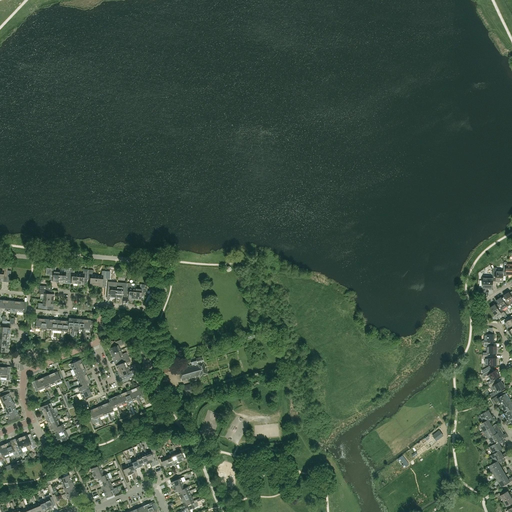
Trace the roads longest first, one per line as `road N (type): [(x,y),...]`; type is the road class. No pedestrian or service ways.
road 1 (residential): [(0,254),(155,265),(164,290),(137,340),(155,387)]
road 2 (residential): [(0,433),(31,420),(22,396),(27,371),(93,343)]
road 3 (residential): [(511,378),(505,339),(483,318),(484,299),(511,281)]
